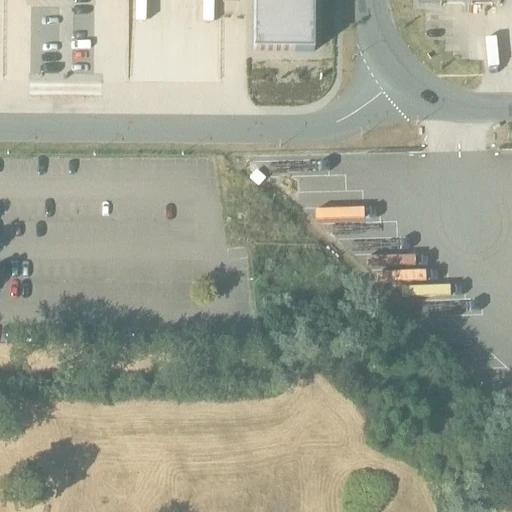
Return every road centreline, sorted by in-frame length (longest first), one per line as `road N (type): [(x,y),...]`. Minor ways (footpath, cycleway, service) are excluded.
road 1 (unclassified): [(377,107),(311,129),(0,126)]
road 2 (unknown): [(0,280),(210,296),(230,280),(230,251),(180,244)]
road 3 (unknown): [(0,162),(119,161),(151,171),(176,191),(180,244)]
road 4 (unknown): [(0,238),(180,244)]
road 5 (tertiary): [(377,107),(511,106)]
